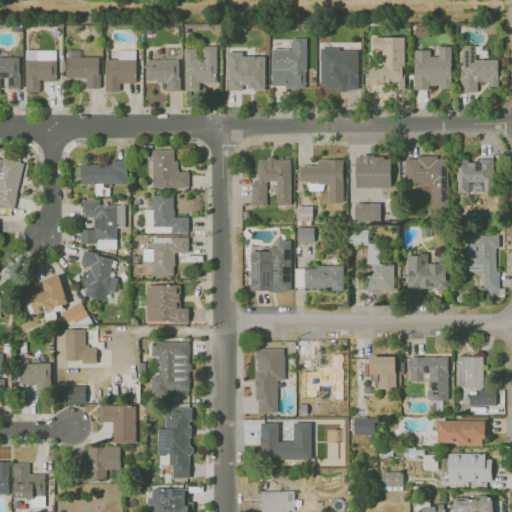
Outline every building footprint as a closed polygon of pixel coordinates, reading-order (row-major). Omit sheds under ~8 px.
[(404,36),(372,37),(372,50),(381,50),(381,68),(369,68),(369,89),(404,88),(404,36)] [(306,38),(292,38),(292,49),(271,49),(271,87),(306,88),(306,38)] [(185,91),(199,91),(199,83),(217,83),(216,45),(201,46),(202,58),(196,58),(196,48),(184,48),(185,91)] [(498,59),(475,60),(475,45),(461,45),(461,92),(477,92),(477,82),(488,82),(488,86),(498,86),(498,59)] [(451,88),(451,46),(438,46),(439,56),(430,56),(430,49),(413,50),(414,88),(451,88)] [(56,49),(25,50),(26,92),(40,91),(40,80),(56,80),(56,49)] [(105,59),(105,92),(120,91),(120,83),(136,83),(136,49),(118,49),(118,59),(105,59)] [(264,90),(265,56),(242,56),(242,52),(228,51),(227,90),(244,90),(244,89),(264,90)] [(20,57),(0,56),(0,91),(0,78),(7,78),(6,88),(20,88),(20,57)] [(99,56),(66,57),(66,78),(86,78),(86,88),(99,88),(99,56)] [(179,59),(146,60),(146,81),(166,81),(166,91),(179,91),(179,59)] [(325,70),(326,90),(358,89),(358,69),(325,70)] [(173,149),(152,149),(153,187),(188,187),(188,171),(177,171),(177,160),(174,160),(173,149)] [(355,156),(355,187),(391,186),(390,156),(355,156)] [(431,207),(446,207),(446,156),(404,156),(404,184),(431,184),(431,207)] [(290,158),(257,158),(257,181),(251,182),(251,205),(266,205),(265,180),(276,180),(276,204),(290,204),(290,158)] [(20,160),(0,159),(0,190),(1,191),(0,202),(0,206),(18,208),(20,160)] [(342,159),(317,159),(317,165),(300,165),(300,182),(328,182),(328,202),(342,201),(342,159)] [(493,159),(455,160),(456,193),(493,192),(493,159)] [(126,161),(80,162),(80,183),(127,183),(126,161)] [(145,232),(188,232),(188,216),(173,216),(173,194),(152,195),(152,208),(144,209),(145,232)] [(124,204),(99,205),(99,200),(81,200),(81,216),(93,216),(93,228),(80,228),(80,243),(96,243),(97,248),(116,248),(116,227),(124,227),(124,204)] [(380,203),(354,202),(354,220),(380,221),(380,203)] [(312,205),(295,205),(296,220),(312,220),(312,205)] [(313,227),(296,227),(296,242),(313,241),(313,227)] [(393,289),(393,264),(379,264),(378,242),(367,243),(367,229),(348,229),(348,244),(367,244),(367,263),(371,263),(371,275),(366,275),(366,289),(393,289)] [(498,235),(466,235),(466,272),(481,272),(481,295),(497,295),(496,247),(498,247),(498,235)] [(188,252),(188,236),(152,237),(152,248),(142,248),(142,260),(153,260),(153,274),(174,274),(174,252),(188,252)] [(290,290),(289,240),(276,240),(276,249),(249,249),(250,291),(290,290)] [(82,294),(104,298),(105,290),(114,292),(117,277),(110,276),(114,257),(83,251),(81,263),(88,264),(82,294)] [(446,262),(425,262),(425,254),(406,255),(407,294),(422,294),(422,287),(446,287),(446,262)] [(343,288),(342,266),(307,268),(308,289),(343,288)] [(34,313),(67,304),(59,274),(40,279),(43,289),(28,293),(34,313)] [(180,284),(146,284),(146,321),(188,321),(188,307),(179,307),(180,284)] [(61,311),(68,325),(88,315),(81,301),(61,311)] [(96,363),(96,347),(85,347),(84,328),(65,328),(65,360),(84,359),(84,363),(96,363)] [(189,342),(151,342),(151,356),(159,356),(159,375),(151,375),(151,395),(167,395),(167,390),(189,390),(189,342)] [(276,380),(284,380),(284,348),(256,348),(255,412),(276,412),(276,380)] [(395,388),(395,355),(369,356),(369,375),(376,374),(377,388),(395,388)] [(448,399),(447,355),(409,356),(409,380),(423,380),(422,372),(427,372),(428,400),(448,399)] [(343,389),(344,356),(317,356),(317,388),(343,389)] [(482,387),(483,357),(457,356),(457,372),(456,387),(482,387)] [(50,363),(20,363),(20,383),(35,383),(35,394),(50,395),(50,363)] [(85,402),(85,385),(59,386),(59,403),(85,402)] [(495,405),(495,390),(478,390),(479,394),(468,394),(469,405),(495,405)] [(135,405),(99,405),(98,421),(112,421),(112,442),(135,443),(135,405)] [(191,477),(190,408),(164,408),(165,428),(158,428),(158,453),(170,453),(170,477),(191,477)] [(374,416),(353,417),(353,434),(374,433),(374,416)] [(437,444),(484,444),(484,420),(437,419),(437,444)] [(311,459),(310,422),(293,422),(293,441),(278,441),(278,422),(261,422),(261,460),(311,459)] [(120,469),(120,446),(85,446),(85,479),(106,479),(106,469),(120,469)] [(489,452),(447,453),(447,481),(489,481),(489,452)] [(0,493),(9,493),(8,461),(0,460),(0,493)] [(29,463),(13,463),(13,499),(35,499),(35,506),(45,506),(45,473),(29,473),(29,463)] [(402,485),(402,472),(380,471),(380,485),(402,485)] [(191,511),(192,505),(185,505),(185,489),(152,490),(152,497),(147,497),(147,511),(191,511)] [(287,511),(287,510),(293,510),(293,491),(260,490),(260,511),(287,511)] [(452,511),(491,511),(491,496),(452,497),(452,511)]
